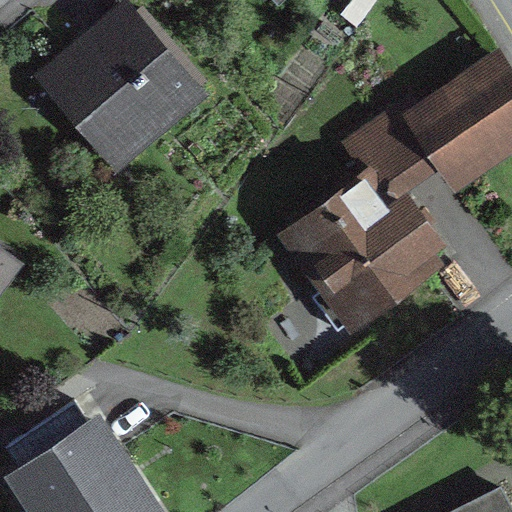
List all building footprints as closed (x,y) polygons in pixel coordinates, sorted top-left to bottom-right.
[(245,0),(268,26),(298,0),(245,0)] [(32,108),(109,190),(190,114),(113,32),(32,108)] [(396,136),(438,204),(511,159),(511,117),(489,79),(396,136)] [(268,251),(333,344),(432,275),(389,214),(409,200),(387,169),(268,251)] [(0,301),(16,281),(0,269),(0,301)] [(5,494),(17,511),(137,511),(88,439),(5,494)] [(502,511),(499,503),(480,511),(502,511)]
